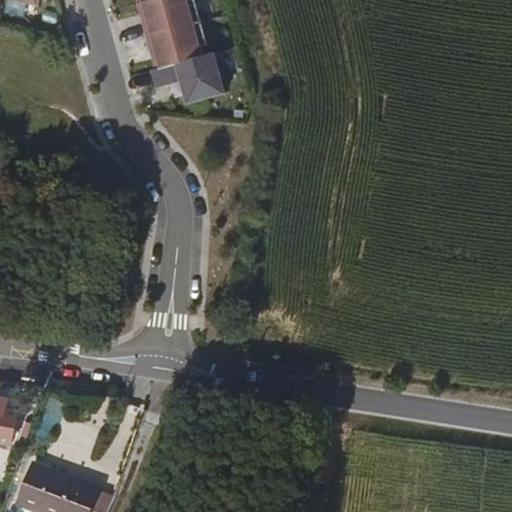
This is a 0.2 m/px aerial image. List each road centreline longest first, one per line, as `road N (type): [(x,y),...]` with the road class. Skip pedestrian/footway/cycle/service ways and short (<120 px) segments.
road 1 (residential): [(88,0),(122,122),(182,196),(160,366)]
road 2 (unclassified): [(160,366),(511,423)]
road 3 (unclassified): [(0,345),(160,366)]
